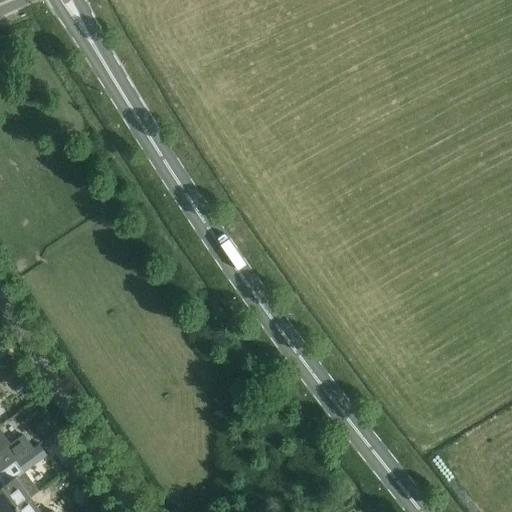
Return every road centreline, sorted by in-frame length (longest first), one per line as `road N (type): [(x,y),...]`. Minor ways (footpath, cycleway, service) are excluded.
road 1 (secondary): [(421,511),(294,353),(112,78)]
road 2 (unclassified): [(0,293),(138,511)]
